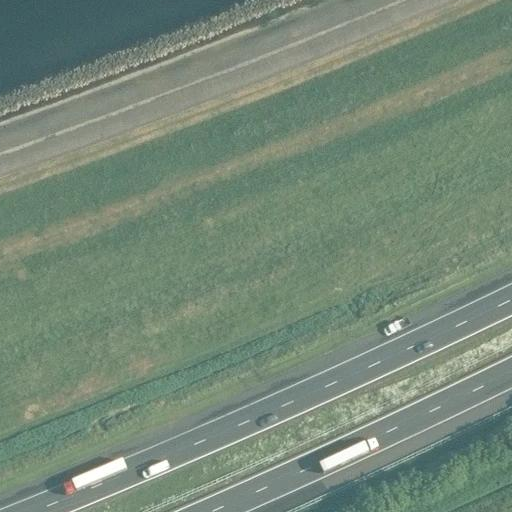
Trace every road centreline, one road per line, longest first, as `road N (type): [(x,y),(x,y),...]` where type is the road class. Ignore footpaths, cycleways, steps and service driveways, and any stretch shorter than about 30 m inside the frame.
road 1 (track): [(0,240),(327,126),(511,47)]
road 2 (motorway): [(511,292),(16,511)]
road 3 (motorway): [(197,511),(511,364)]
